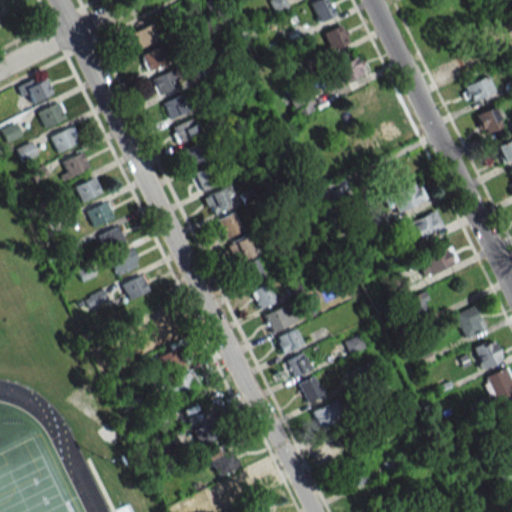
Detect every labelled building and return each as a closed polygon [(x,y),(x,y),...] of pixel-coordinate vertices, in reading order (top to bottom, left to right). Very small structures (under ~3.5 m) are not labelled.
[(0,0),(0,11),(9,7),(5,0),(0,0)] [(333,14),(326,0),(316,0),(308,4),(317,22),(333,14)] [(329,51),(349,42),(340,23),(320,32),(329,51)] [(130,33),(137,48),(155,39),(147,24),(130,33)] [(144,70),(163,62),(157,47),(138,55),(144,70)] [(364,71),(354,54),(323,72),(333,89),(364,71)] [(148,79),(155,95),(182,83),(175,68),(148,79)] [(29,102),(51,92),(42,74),(15,86),(20,96),(26,94),(29,102)] [(459,86),(465,102),(493,92),(487,76),(459,86)] [(378,107),(372,90),(345,100),(354,125),(370,119),(367,110),(378,107)] [(160,103),(167,118),(185,110),(178,95),(160,103)] [(62,117),(55,102),(35,112),(43,127),(62,117)] [(473,115),(482,133),(501,125),(492,106),(473,115)] [(168,128),(176,143),(198,133),(191,117),(168,128)] [(394,135),(386,118),(370,124),(377,142),(369,146),(373,154),(390,147),(386,138),(394,135)] [(76,142),(68,126),(47,137),(55,152),(76,142)] [(499,162),(511,156),(511,137),(492,145),(499,162)] [(14,148),(20,161),(35,154),(29,141),(14,148)] [(202,158),(194,144),(180,152),(189,167),(202,158)] [(64,178),(87,167),(79,152),(57,163),(64,178)] [(210,166),(189,174),(196,192),(217,183),(210,166)] [(314,190),(324,208),(351,192),(340,174),(314,190)] [(79,202),(100,191),(93,176),(71,187),(79,202)] [(425,200),(418,182),(384,194),(390,212),(425,200)] [(201,197),(209,213),(235,200),(226,184),(201,197)] [(91,226),(112,217),(104,201),(84,211),(91,226)] [(397,227),(405,244),(441,227),(433,210),(397,227)] [(214,220),(223,237),(239,229),(230,211),(214,220)] [(96,235),(103,250),(123,240),(115,225),(96,235)] [(251,253),(244,237),(225,245),(233,261),(251,253)] [(420,273),(454,265),(450,249),(416,256),(420,273)] [(113,274),(137,266),(131,250),(107,258),(113,274)] [(236,268),(245,285),(264,275),(255,259),(236,268)] [(148,289),(140,274),(119,284),(127,299),(148,289)] [(399,293),(405,289),(397,275),(390,278),(399,293)] [(248,291),(257,309),(276,300),(267,282),(248,291)] [(106,301),(102,288),(82,296),(87,308),(106,301)] [(430,311),(423,291),(405,297),(412,317),(430,311)] [(137,323),(157,314),(150,299),(131,308),(137,323)] [(261,315),(269,332),(291,321),(282,304),(261,315)] [(461,337),(481,330),(472,307),(452,314),(461,337)] [(142,332),(150,348),(171,338),(164,322),(142,332)] [(273,337),(279,352),(299,344),(293,329),(273,337)] [(500,359),(491,338),(469,348),(478,368),(500,359)] [(162,373),(181,364),(174,348),(154,356),(162,373)] [(309,368),(300,352),(283,360),(291,377),(309,368)] [(511,393),(511,382),(505,366),(483,376),(494,401),(511,393)] [(158,385),(166,401),(195,386),(187,371),(158,385)] [(304,402),(320,395),(312,376),(296,382),(304,402)] [(342,419),(334,400),(309,410),(317,429),(342,419)] [(198,445),(221,434),(213,417),(190,428),(198,445)] [(169,452),(163,440),(153,445),(158,457),(169,452)] [(204,453),(217,477),(237,465),(224,442),(204,453)] [(339,470),(347,488),(364,481),(356,463),(339,470)] [(359,511),(378,511),(374,488),(355,491),(359,511)] [(269,511),(262,498),(236,511),(269,511)] [(113,509),(114,511),(129,511),(125,503),(113,509)]
